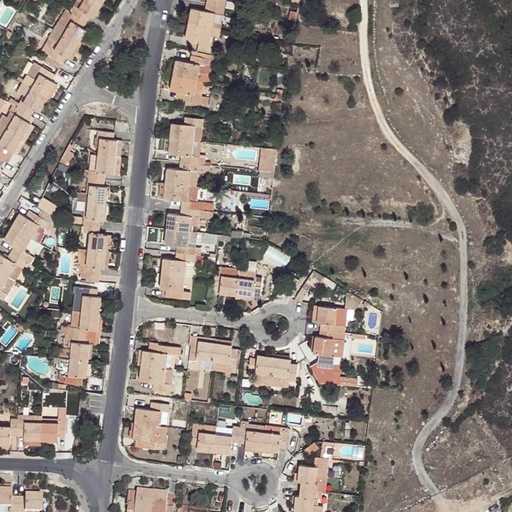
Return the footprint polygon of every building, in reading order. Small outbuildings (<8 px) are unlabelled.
[(33,9),(37,1),(35,0),(28,0),(26,5),(33,9)] [(58,30),(53,38),(78,53),(86,39),(83,37),(90,25),(93,27),(102,12),(79,0),(76,0),(72,6),(82,12),(78,18),(76,16),(73,22),(69,29),(71,30),(68,36),(58,30)] [(79,0),(102,12),(109,0),(79,0)] [(207,12),(225,15),(226,9),(219,7),(220,0),(221,0),(228,1),(228,0),(194,0),(195,2),(208,5),(207,12)] [(220,37),(222,30),(214,29),(216,21),(224,23),(225,15),(207,12),(205,19),(192,16),(189,32),(220,37)] [(69,29),(73,22),(66,18),(58,30),(68,36),(71,30),(69,29)] [(214,29),(222,30),(224,23),(216,21),(214,29)] [(13,27),(6,38),(9,40),(16,29),(13,27)] [(219,46),(220,37),(189,32),(186,47),(199,49),(198,57),(216,61),(217,53),(210,51),(211,44),(219,46)] [(9,40),(6,38),(2,44),(7,47),(10,41),(9,40)] [(52,57),(48,64),(63,72),(67,65),(70,67),(78,53),(53,38),(48,47),(58,53),(54,59),(52,57)] [(86,39),(78,53),(81,54),(89,41),(86,39)] [(40,59),(48,64),(52,57),(54,59),(58,53),(48,47),(40,59)] [(78,53),(70,67),(72,69),(81,54),(78,53)] [(194,60),(191,64),(212,67),(220,69),(221,65),(194,60)] [(63,72),(48,64),(44,70),(59,78),(63,72)] [(176,69),(174,84),(198,88),(198,87),(208,89),(212,67),(191,64),(190,71),(176,69)] [(37,81),(41,75),(34,70),(27,83),(36,89),(40,83),(37,81)] [(21,91),(46,106),(55,92),(52,90),(56,84),(41,75),(37,81),(40,83),(36,89),(27,83),(21,91)] [(198,88),(174,84),(171,98),(177,100),(184,101),(183,108),(202,112),(203,104),(195,103),(198,88)] [(17,115),(32,124),(35,118),(38,120),(46,106),(21,91),(17,100),(27,105),(23,112),(20,110),(17,115)] [(55,92),(46,106),(50,108),(58,94),(55,92)] [(184,101),(177,100),(176,107),(183,108),(184,101)] [(0,127),(0,133),(22,146),(31,132),(28,131),(32,124),(17,115),(13,122),(15,124),(12,130),(2,124),(0,127)] [(167,132),(166,146),(194,149),(195,135),(203,136),(204,128),(185,126),(185,133),(167,132)] [(22,146),(26,148),(34,134),(31,132),(22,146)] [(0,161),(4,164),(7,166),(11,159),(14,161),(22,146),(0,133),(0,144),(2,146),(0,149),(0,161)] [(203,136),(195,135),(194,149),(202,149),(203,136)] [(99,155),(99,163),(116,165),(118,148),(114,148),(115,140),(97,138),(97,146),(100,146),(99,155)] [(22,146),(14,161),(17,162),(26,148),(22,146)] [(182,163),(181,170),(200,172),(201,165),(202,149),(194,149),(166,146),(162,146),(160,159),(165,159),(165,161),(182,163)] [(261,177),(275,178),(276,172),(278,156),(261,154),(260,177),(261,177)] [(99,163),(98,166),(97,180),(89,179),(89,186),(105,188),(106,181),(114,182),(116,165),(99,163)] [(97,180),(98,166),(91,165),(89,179),(97,180)] [(162,191),(190,194),(191,180),(199,180),(200,172),(181,170),(181,178),(163,177),(162,191)] [(191,180),(190,194),(195,194),(198,195),(199,180),(191,180)] [(105,188),(89,186),(88,193),(90,193),(89,211),(106,213),(108,196),(104,195),(105,188)] [(187,225),(195,226),(196,218),(201,219),(202,211),(193,210),(195,194),(190,194),(162,191),(157,191),(155,206),(178,209),(177,224),(165,223),(163,239),(186,241),(187,234),(187,225)] [(83,226),(83,233),(100,235),(101,228),(104,228),(106,213),(89,211),(87,226),(83,226)] [(40,230),(20,218),(3,247),(14,254),(7,266),(0,262),(0,306),(4,309),(8,302),(2,298),(9,287),(12,281),(17,273),(23,276),(28,270),(31,264),(25,260),(32,247),(40,230)] [(196,218),(195,226),(210,227),(211,220),(201,219),(196,218)] [(194,234),(195,226),(187,225),(187,234),(194,234)] [(47,234),(40,230),(32,247),(40,251),(43,245),(42,244),(47,234)] [(91,241),(89,257),(107,259),(108,243),(100,242),(100,235),(83,233),(82,240),(91,241)] [(173,263),(192,264),(199,264),(199,258),(194,257),(195,242),(186,241),(163,239),(161,254),(174,255),(173,263)] [(267,249),(263,258),(285,265),(288,256),(267,249)] [(74,280),(84,281),(100,282),(101,276),(105,276),(107,259),(89,257),(87,273),(75,272),(74,280)] [(159,283),(182,285),(183,279),(184,270),(191,271),(192,264),(173,263),(172,269),(160,268),(159,283)] [(191,273),(196,274),(201,274),(202,265),(199,264),(192,264),(191,271),(191,273)] [(184,270),(183,279),(190,279),(191,273),(191,271),(184,270)] [(17,273),(12,281),(18,284),(23,276),(17,273)] [(183,279),(182,285),(195,286),(196,274),(191,273),(190,279),(183,279)] [(220,282),(220,285),(235,287),(236,278),(221,277),(220,282)] [(252,285),(253,285),(253,280),(236,278),(235,287),(252,289),(252,285)] [(218,303),(233,304),(235,287),(220,285),(220,282),(212,281),(210,298),(219,299),(218,303)] [(181,301),(182,285),(159,283),(158,298),(164,299),(163,307),(187,309),(188,301),(181,301)] [(294,288),(287,284),(274,306),(282,308),(294,288)] [(251,302),(258,303),(260,286),(253,285),(252,285),(252,289),(235,287),(233,304),(250,306),(251,302)] [(2,298),(8,302),(14,290),(9,287),(2,298)] [(300,296),(291,310),(299,312),(300,305),(303,299),(300,296)] [(80,305),(78,322),(96,323),(97,308),(94,307),(95,300),(78,298),(77,305),(80,305)] [(258,311),(258,303),(251,302),(250,306),(250,310),(258,311)] [(339,365),(341,342),(343,318),(315,315),(314,332),(317,332),(316,346),(312,346),(311,362),(317,363),(316,372),(330,374),(331,365),(339,365)] [(76,339),(75,339),(70,378),(87,379),(87,355),(83,354),(85,340),(94,341),(96,323),(78,322),(76,339)] [(94,341),(85,340),(83,354),(87,355),(96,356),(98,341),(94,341)] [(196,350),(212,352),(212,349),(189,345),(188,352),(195,353),(196,350)] [(147,350),(146,361),(153,362),(154,354),(156,354),(156,352),(147,350)] [(210,369),(212,352),(196,350),(195,353),(188,352),(186,369),(193,371),(194,367),(210,369)] [(229,354),(212,352),(210,369),(227,371),(227,374),(234,375),(236,358),(229,357),(229,354)] [(153,362),(146,361),(139,360),(138,376),(162,378),(163,363),(172,364),(173,356),(156,354),(154,354),(153,362)] [(163,363),(162,378),(170,379),(172,364),(163,363)] [(267,394),(270,365),(255,364),(254,368),(247,367),(245,384),(253,385),(253,382),(260,383),(259,393),(267,394)] [(287,367),(270,365),(267,394),(277,395),(278,385),(285,385),(284,388),(287,388),(293,389),(295,372),(287,371),(287,367)] [(209,375),(210,369),(194,367),(193,371),(186,369),(185,377),(209,380),(209,375)] [(227,371),(210,369),(209,375),(227,377),(227,374),(227,371)] [(317,375),(317,384),(340,384),(340,376),(317,375)] [(162,378),(138,376),(136,391),(150,393),(149,400),(168,402),(168,394),(160,393),(162,378)] [(160,393),(168,394),(170,379),(162,378),(160,393)] [(260,383),(253,382),(253,385),(252,392),(259,393),(260,383)] [(317,392),(323,393),(324,385),(312,384),(317,392)] [(285,385),(278,385),(277,395),(286,396),(287,388),(284,388),(285,385)] [(338,386),(324,385),(323,393),(337,395),(338,386)] [(133,418),(132,434),(156,436),(156,435),(157,421),(166,422),(167,414),(148,412),(147,419),(133,418)] [(336,415),(321,414),(320,422),(335,424),(336,415)] [(156,435),(164,436),(166,422),(157,421),(156,435)] [(65,431),(58,430),(58,433),(41,432),(25,431),(25,429),(17,429),(10,429),(10,435),(0,434),(0,452),(10,453),(10,445),(17,445),(24,446),(24,449),(57,450),(58,447),(65,447),(65,431)] [(189,432),(189,438),(196,439),(196,442),(229,445),(229,438),(213,436),(213,434),(189,432)] [(162,459),(162,451),(154,450),(155,444),(156,436),(132,434),(131,440),(129,439),(127,439),(127,448),(133,448),(144,449),(143,457),(162,459)] [(243,457),(244,457),(259,459),(261,441),(244,440),(245,436),(230,434),(229,438),(229,445),(196,442),(196,439),(189,438),(184,437),(182,454),(194,455),(194,459),(227,463),(228,451),(243,453),(243,457)] [(278,439),(285,440),(286,437),(262,434),(261,436),(261,441),(277,443),(278,439)] [(155,444),(163,445),(164,436),(156,435),(156,436),(155,444)] [(261,441),(259,459),(276,461),(276,456),(283,457),(285,440),(278,439),(277,443),(261,441)] [(144,449),(133,448),(132,456),(143,457),(144,449)] [(305,464),(316,457),(312,451),(302,459),(305,464)] [(331,452),(320,451),(319,463),(323,463),(324,456),(328,457),(328,455),(331,456),(331,452)] [(314,467),(313,475),(325,476),(326,468),(314,467)] [(325,476),(313,475),(296,473),(294,490),(298,490),(297,505),(293,504),(292,511),(315,511),(316,507),(320,508),(320,501),(323,501),(325,476)] [(0,511),(41,511),(42,504),(24,503),(24,507),(11,506),(11,498),(2,498),(0,497),(0,511)] [(128,500),(126,511),(134,511),(136,500),(128,500)] [(165,511),(166,503),(136,500),(134,511),(165,511)] [(507,511),(511,510),(506,501),(500,504),(504,511),(507,511)]
